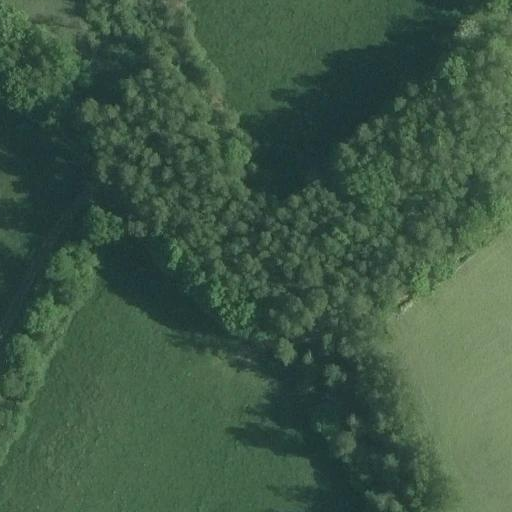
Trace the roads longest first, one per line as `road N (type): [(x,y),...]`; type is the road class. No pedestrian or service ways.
road 1 (track): [(0,86),(102,176),(214,305),(261,335),(285,339),(360,317),(511,203)]
road 2 (track): [(102,176),(35,242),(0,319)]
